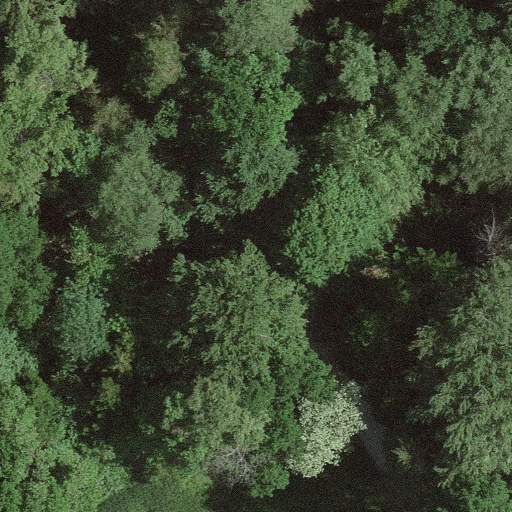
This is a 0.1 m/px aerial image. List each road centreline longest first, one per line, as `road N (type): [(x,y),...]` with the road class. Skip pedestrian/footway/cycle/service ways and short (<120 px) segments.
road 1 (track): [(325,356),(0,363)]
road 2 (track): [(447,511),(325,356)]
